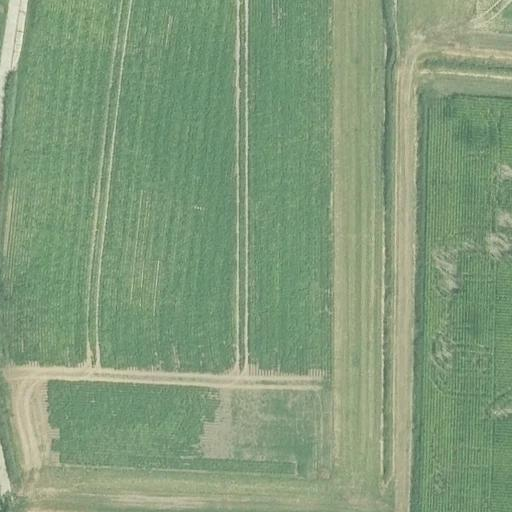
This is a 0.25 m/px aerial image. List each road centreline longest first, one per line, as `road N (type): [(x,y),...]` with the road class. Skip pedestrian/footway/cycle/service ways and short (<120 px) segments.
road 1 (track): [(398,511),(406,71),(419,44),(464,24)]
road 2 (track): [(8,506),(41,497),(357,509),(398,502)]
